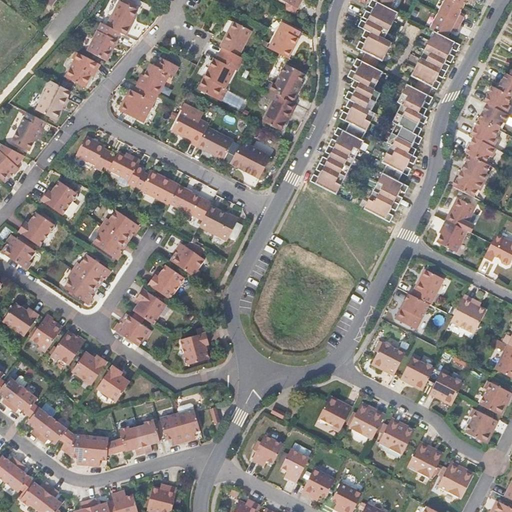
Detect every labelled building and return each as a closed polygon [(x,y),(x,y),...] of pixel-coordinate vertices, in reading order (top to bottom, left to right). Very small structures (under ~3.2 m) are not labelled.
[(119,0),(106,25),(120,32),(126,35),(129,29),(128,28),(136,10),(119,0)] [(279,0),(297,9),(301,2),(296,0),(279,0)] [(373,8),(371,10),(393,21),(398,12),(390,8),(373,0),(371,0),(368,6),(373,8)] [(373,0),(390,8),(393,0),(373,0)] [(451,0),(444,0),(438,13),(461,24),(465,16),(460,13),(464,6),(451,0)] [(366,19),(389,30),(393,21),(371,10),(370,13),(366,10),(363,17),(366,19)] [(438,13),(430,29),(434,31),(447,38),(452,30),(456,33),(461,24),(438,13)] [(365,31),(384,40),(389,30),(366,19),(366,22),(361,20),(358,27),(365,31)] [(101,23),(87,51),(107,61),(112,50),(111,49),(120,32),(106,25),(101,23)] [(282,23),(269,49),(285,57),(288,59),(293,52),(299,39),(297,37),(300,32),(282,23)] [(231,29),(222,48),(223,48),(240,57),(253,32),(238,24),(234,30),(231,29)] [(365,41),(388,52),(392,44),(384,40),(365,31),(362,37),(367,39),(365,41)] [(430,40),(453,52),(453,49),(457,51),(459,48),(461,45),(447,38),(434,31),(430,40)] [(425,49),(449,61),(452,62),(453,59),(455,55),(451,53),(453,52),(430,40),(425,49)] [(356,48),(366,53),(380,61),(383,62),(388,53),(388,52),(365,41),(364,44),(360,41),(356,48)] [(214,59),(207,74),(209,75),(207,80),(204,78),(199,90),(216,99),(223,88),(226,89),(235,71),(237,72),(244,59),(240,57),(223,48),(217,60),(214,59)] [(421,58),(447,71),(449,67),(450,65),(447,63),(449,61),(425,49),(421,58)] [(73,60),(64,77),(85,88),(94,70),(96,71),(99,64),(75,51),(71,59),(73,60)] [(366,53),(363,61),(377,68),(380,61),(366,53)] [(138,73),(133,83),(158,96),(169,75),(173,77),(178,67),(154,55),(150,63),(147,63),(141,75),(138,73)] [(355,69),(377,81),(382,71),(377,68),(363,61),(356,57),(353,65),(356,67),(355,69)] [(416,67),(439,78),(439,75),(444,78),(446,74),(447,71),(421,58),(416,67)] [(276,95),(292,103),(296,95),(293,93),(298,84),(300,85),(305,74),(286,65),(276,84),(273,83),(269,91),(276,95)] [(411,76),(419,80),(433,87),(438,90),(439,87),(442,82),(437,80),(439,78),(416,67),(411,76)] [(353,80),(372,90),(377,81),(355,69),(354,72),(350,70),(348,73),(346,77),(353,80)] [(506,72),(498,88),(511,94),(511,74),(510,74),(506,72)] [(352,91),(375,102),(379,93),(372,90),(353,80),(350,87),(353,89),(352,91)] [(416,87),(430,95),(433,87),(419,80),(416,87)] [(46,89),(36,111),(56,121),(60,112),(58,111),(61,105),(64,107),(68,99),(66,99),(70,91),(49,81),(45,89),(46,89)] [(403,93),(426,104),(426,102),(430,104),(434,97),(430,95),(416,87),(408,83),(403,93)] [(492,85),(484,101),(488,103),(504,111),(508,103),(511,105),(511,102),(511,94),(498,88),(492,85)] [(223,88),(216,99),(221,102),(227,90),(226,89),(223,88)] [(129,90),(118,111),(143,124),(154,102),(129,90)] [(348,101),(370,111),(375,102),(352,91),(351,93),(347,91),(346,95),(344,99),(348,101)] [(402,104),(425,115),(427,110),(428,108),(424,106),(426,104),(403,93),(399,102),(402,104)] [(276,95),(263,122),(281,131),(287,119),(288,120),(296,105),(292,103),(276,95)] [(348,109),(346,111),(369,122),(374,113),(370,111),(348,101),(346,103),(345,107),(348,109)] [(488,103),(480,118),(502,130),(506,122),(503,121),(507,113),(504,111),(488,103)] [(402,104),(397,113),(398,113),(421,124),(421,122),(425,123),(426,121),(428,117),(425,115),(402,104)] [(182,111),(171,131),(191,141),(190,143),(197,147),(198,145),(207,128),(208,125),(182,111)] [(348,124),(345,131),(361,140),(369,122),(346,111),(346,114),(342,112),(340,115),(338,119),(348,124)] [(26,112),(11,142),(29,151),(36,136),(38,137),(46,122),(26,112)] [(393,122),(397,124),(419,135),(421,132),(423,128),(419,126),(421,124),(398,113),(393,122)] [(480,118),(471,134),(474,136),(491,145),(495,137),(498,138),(502,130),(480,118)] [(397,124),(392,133),(414,145),(415,142),(419,144),(420,143),(423,137),(419,135),(397,124)] [(337,137),(336,139),(359,150),(363,141),(361,140),(345,131),(337,127),(335,132),(334,134),(337,137)] [(207,128),(198,145),(224,159),(234,141),(207,128)] [(387,142),(392,144),(414,155),(417,149),(413,147),(414,145),(392,133),(387,142)] [(85,136),(76,156),(95,166),(94,168),(100,172),(104,165),(109,154),(110,152),(104,149),(105,146),(85,136)] [(474,136),(466,151),(470,153),(485,161),(489,154),(492,155),(496,147),(491,145),(474,136)] [(328,146),(354,159),(359,150),(336,139),(335,140),(332,139),(330,142),(328,146)] [(242,142),(230,164),(238,168),(239,166),(248,171),(247,173),(259,179),(271,157),(242,142)] [(387,153),(410,165),(410,162),(414,164),(418,157),(414,155),(392,144),(387,153)] [(327,157),(349,168),(354,159),(328,146),(326,150),(325,152),(328,154),(327,157)] [(0,178),(2,181),(10,172),(13,174),(18,168),(0,151),(0,178)] [(115,157),(110,168),(108,170),(129,180),(127,184),(135,188),(135,187),(143,171),(144,169),(138,166),(140,161),(132,157),(131,159),(118,153),(115,157)] [(386,164),(382,172),(398,181),(402,172),(408,176),(412,169),(408,167),(410,165),(387,153),(382,162),(386,164)] [(470,153),(462,169),(485,181),(489,173),(486,172),(490,164),(485,161),(470,153)] [(109,154),(104,165),(110,168),(115,157),(109,154)] [(319,164),(345,177),(349,168),(327,157),(326,159),(322,157),(321,160),(319,164)] [(318,174),(340,186),(345,177),(319,164),(317,166),(315,170),(320,173),(318,174)] [(462,169),(453,185),(474,196),(478,187),(481,189),(485,181),(462,169)] [(143,171),(135,187),(141,190),(149,174),(143,171)] [(377,182),(400,193),(400,191),(404,193),(408,186),(398,181),(382,172),(377,182)] [(149,174),(141,190),(168,205),(169,203),(178,185),(158,174),(156,178),(149,174)] [(310,182),(336,195),(341,186),(340,186),(318,174),(317,176),(313,174),(312,176),(310,182)] [(47,190),(40,200),(62,215),(72,201),(75,201),(77,197),(76,193),(58,181),(50,192),(47,190)] [(377,182),(372,191),(399,204),(402,197),(398,195),(400,193),(377,182)] [(178,185),(169,203),(192,215),(201,199),(185,190),(185,189),(178,185)] [(368,200),(391,212),(391,209),(396,211),(399,204),(372,191),(368,199),(368,200)] [(454,207),(452,212),(450,211),(446,218),(467,229),(470,230),(474,223),(468,220),(476,205),(458,196),(453,206),(454,207)] [(363,209),(390,222),(393,216),(389,213),(391,212),(368,200),(368,199),(363,209)] [(210,206),(199,227),(226,241),(238,218),(228,213),(228,215),(210,206)] [(101,225),(125,241),(132,231),(135,233),(139,227),(116,211),(110,220),(106,218),(101,225)] [(25,222),(18,233),(40,247),(50,233),(53,232),(56,229),(55,225),(36,212),(28,224),(25,222)] [(457,250),(467,229),(446,218),(442,226),(444,227),(437,240),(457,250)] [(99,235),(93,244),(116,260),(121,254),(118,252),(125,241),(101,225),(97,232),(99,235)] [(492,241),(484,257),(491,261),(494,255),(501,258),(502,262),(506,264),(510,262),(511,258),(511,241),(496,234),(492,241)] [(8,258),(27,270),(31,264),(28,262),(35,252),(12,236),(7,243),(10,245),(3,254),(8,258)] [(187,249),(199,257),(204,249),(191,242),(187,249)] [(180,254),(173,263),(196,279),(200,273),(198,271),(205,261),(199,257),(187,249),(181,245),(176,252),(180,254)] [(73,270),(96,286),(103,275),(106,278),(110,271),(87,256),(81,264),(78,262),(73,270)] [(156,275),(148,286),(170,301),(180,287),(183,286),(186,282),(185,278),(167,266),(159,277),(156,275)] [(71,279),(64,288),(87,305),(92,298),(89,296),(96,286),(73,270),(68,277),(71,279)] [(418,283),(410,297),(427,305),(429,306),(443,281),(425,272),(419,283),(418,283)] [(139,302),(132,311),(153,325),(166,305),(143,289),(136,299),(139,302)] [(427,305),(410,297),(408,295),(404,303),(405,304),(402,310),(399,311),(395,319),(396,322),(414,331),(427,305)] [(465,295),(453,318),(451,321),(475,333),(486,310),(475,304),(476,300),(465,295)] [(16,302),(3,320),(4,324),(8,326),(11,326),(25,336),(40,314),(30,307),(28,310),(16,302)] [(47,315),(30,338),(40,345),(38,348),(45,353),(61,329),(51,322),(52,319),(47,315)] [(128,340),(137,347),(144,337),(147,339),(152,332),(129,315),(122,326),(118,324),(114,330),(128,340)] [(67,333),(51,357),(57,361),(60,358),(69,365),(85,341),(79,337),(77,340),(67,333)] [(205,333),(180,341),(185,357),(183,360),(184,363),(186,365),(187,366),(209,360),(205,346),(209,345),(205,333)] [(511,336),(511,338),(506,335),(502,342),(504,343),(508,345),(511,347),(511,336)] [(497,340),(494,346),(501,350),(504,343),(502,342),(497,340)] [(381,343),(372,363),(373,364),(373,366),(379,369),(380,368),(387,371),(386,373),(394,377),(405,355),(396,351),(381,343)] [(504,352),(495,369),(511,377),(511,347),(508,345),(504,352)] [(86,351),(71,371),(91,385),(107,362),(97,355),(96,358),(86,351)] [(411,359),(400,380),(407,383),(408,382),(413,385),(415,388),(419,390),(422,389),(423,390),(434,370),(418,362),(411,359)] [(113,366),(97,388),(116,402),(130,382),(121,376),(123,373),(113,366)] [(440,374),(428,395),(436,399),(437,397),(443,400),(444,403),(449,405),(451,404),(452,405),(457,395),(462,385),(447,377),(440,374)] [(5,383),(0,389),(0,394),(5,398),(1,403),(8,408),(23,388),(27,383),(27,381),(21,376),(19,377),(15,381),(9,377),(5,383)] [(487,391),(479,406),(499,417),(500,416),(502,415),(505,410),(504,407),(507,401),(508,402),(511,395),(511,394),(491,384),(487,391)] [(23,388),(8,408),(15,413),(18,408),(25,414),(33,404),(37,399),(23,388)] [(329,397),(318,417),(333,425),(341,428),(352,407),(345,403),(344,405),(338,402),(337,399),(332,396),(330,398),(329,397)] [(47,402),(43,407),(53,416),(58,411),(47,402)] [(33,404),(25,414),(28,416),(36,406),(33,404)] [(360,405),(348,429),(372,441),(383,420),(367,411),(369,409),(367,406),(363,404),(360,405)] [(36,406),(28,416),(31,419),(39,408),(36,406)] [(210,409),(214,424),(220,423),(220,422),(216,407),(210,409)] [(273,407),(270,413),(282,419),(285,413),(273,407)] [(31,419),(27,423),(35,429),(31,433),(38,438),(53,418),(39,408),(31,419)] [(176,413),(184,443),(193,441),(191,434),(200,431),(199,427),(194,412),(193,408),(176,413)] [(472,419),(464,434),(485,444),(485,443),(488,443),(491,437),(490,435),(493,429),(495,430),(498,423),(476,411),(472,419)] [(159,418),(166,441),(174,439),(176,445),(184,443),(176,413),(159,418)] [(53,418),(38,438),(45,443),(48,439),(55,444),(59,439),(67,430),(53,418)] [(136,426),(144,454),(152,452),(150,445),(160,442),(153,420),(143,423),(144,424),(136,426)] [(389,423),(378,444),(401,456),(414,433),(412,430),(407,427),(404,428),(404,430),(389,423)] [(119,429),(122,439),(125,450),(126,451),(134,449),(136,456),(144,454),(136,426),(129,428),(128,426),(119,429)] [(67,430),(59,439),(64,443),(70,432),(67,430)] [(91,436),(73,435),(70,432),(64,443),(60,449),(70,457),(70,458),(79,459),(79,465),(88,466),(91,436)] [(263,435),(250,460),(263,466),(266,460),(273,464),(282,445),(263,435)] [(108,442),(108,438),(91,436),(88,466),(96,467),(96,461),(106,461),(107,456),(122,451),(118,439),(108,442)] [(289,449),(280,468),(287,471),(283,477),(296,483),(309,459),(307,458),(310,451),(294,443),(291,450),(289,449)] [(416,449),(405,470),(429,482),(441,460),(440,456),(436,454),(433,455),(431,457),(416,449)] [(2,456),(0,457),(0,478),(4,482),(19,462),(12,457),(9,461),(2,456)] [(19,462),(4,482),(18,493),(30,477),(22,472),(26,467),(19,462)] [(448,467),(437,488),(461,500),(473,477),(472,474),(468,472),(465,472),(464,475),(448,467)] [(325,498),(335,480),(313,469),(300,493),(312,499),(313,496),(318,498),(320,495),(325,498)] [(34,482),(20,501),(28,507),(29,505),(35,509),(52,487),(46,482),(42,488),(34,482)] [(351,511),(361,494),(340,483),(331,501),(336,504),(334,508),(339,510),(337,511),(351,511)] [(153,487),(147,510),(155,511),(170,511),(177,488),(165,485),(164,490),(153,487)] [(52,487),(35,509),(38,511),(55,511),(57,510),(62,503),(54,498),(59,492),(52,487)] [(111,494),(116,511),(137,511),(133,495),(126,497),(125,493),(120,494),(120,492),(111,494)] [(87,501),(90,511),(108,511),(106,502),(97,505),(95,498),(87,501)] [(90,511),(87,501),(80,503),(82,509),(73,511),(90,511)] [(238,501),(231,511),(256,511),(259,505),(250,501),(248,506),(238,501)]
